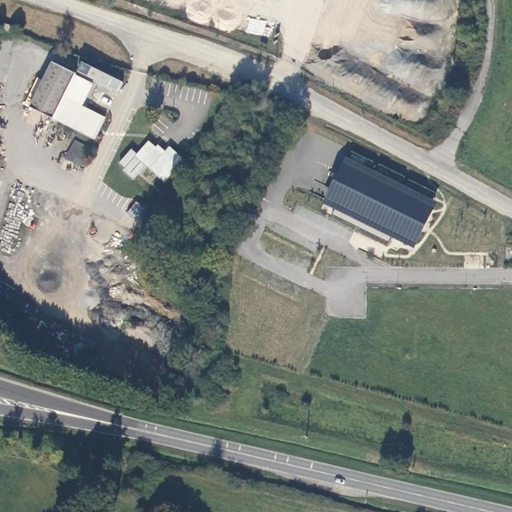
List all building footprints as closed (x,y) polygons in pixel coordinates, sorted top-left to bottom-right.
[(248,33),(263,34),(264,20),(249,19),(248,33)] [(1,23),(0,26),(0,28),(10,32),(11,27),(1,23)] [(29,106),(92,137),(102,116),(62,97),(74,73),(51,61),(29,106)] [(72,139),(69,145),(84,153),(87,146),(72,139)] [(165,182),(186,158),(174,147),(167,154),(150,140),(139,152),(133,147),(122,161),(127,165),(123,170),(132,179),(145,165),(165,182)] [(84,153),(69,145),(64,155),(79,163),(84,153)] [(440,199),(350,155),(324,207),(414,251),(440,199)] [(135,201),(126,214),(138,222),(147,209),(135,201)]
